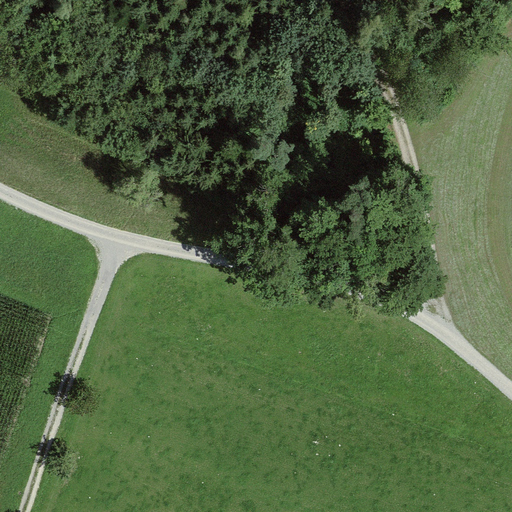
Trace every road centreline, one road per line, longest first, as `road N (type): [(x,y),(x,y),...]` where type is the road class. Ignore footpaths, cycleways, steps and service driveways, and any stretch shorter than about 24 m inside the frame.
road 1 (track): [(0,188),(119,236),(312,275),(401,307),(511,390)]
road 2 (track): [(443,335),(409,142),(372,50),(339,0)]
road 3 (track): [(29,511),(119,236)]
